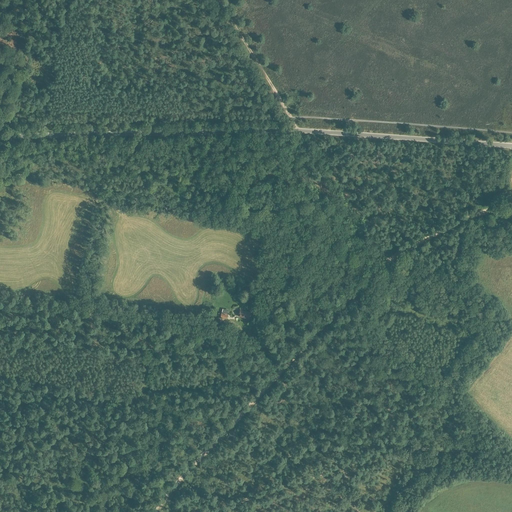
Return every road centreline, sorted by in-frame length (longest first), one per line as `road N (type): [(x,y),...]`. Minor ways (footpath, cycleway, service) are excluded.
road 1 (tertiary): [(511,146),(297,130),(0,136)]
road 2 (track): [(154,511),(353,294)]
road 3 (track): [(208,511),(398,448)]
road 4 (track): [(359,288),(435,235),(511,208)]
road 5 (track): [(398,448),(353,294)]
road 6 (track): [(216,0),(297,130)]
